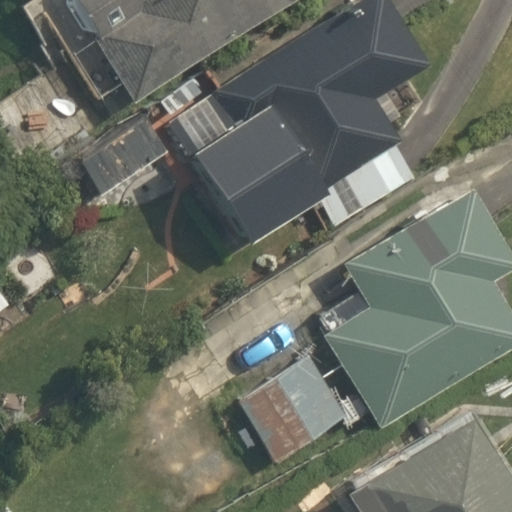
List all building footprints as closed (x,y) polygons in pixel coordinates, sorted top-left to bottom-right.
[(23,0),(94,112),(272,0),(23,0)] [(381,0),(344,0),(160,128),(247,254),(315,206),(332,230),(405,179),(382,146),(397,135),(366,91),(419,55),(381,0)] [(385,421),(511,335),(511,302),(490,270),(511,255),(511,238),(471,177),(336,268),(366,312),(329,338),(385,421)] [(311,345),(232,389),(271,460),(350,416),(311,345)] [(511,511),(511,446),(477,393),(348,476),(371,511),(511,511)]
